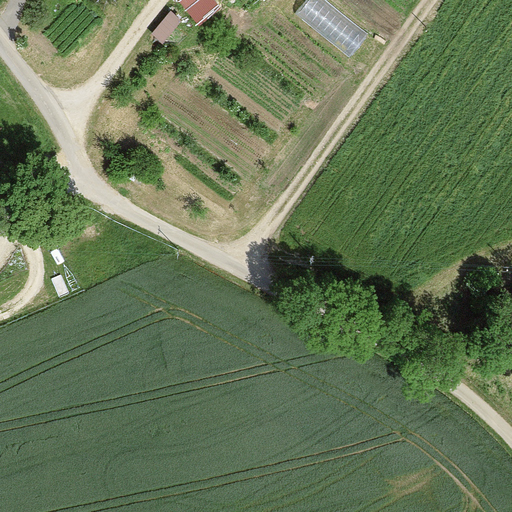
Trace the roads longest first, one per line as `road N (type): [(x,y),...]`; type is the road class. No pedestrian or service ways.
road 1 (unclassified): [(511,445),(427,374),(89,187)]
road 2 (track): [(429,0),(237,269)]
